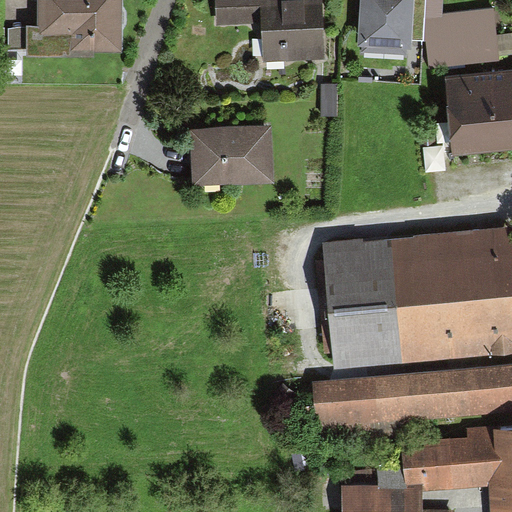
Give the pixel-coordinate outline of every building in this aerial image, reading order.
[(94,56),(94,50),(122,50),(122,0),(40,0),(40,26),(27,26),(27,49),(27,56),(94,56)] [(265,60),(327,57),(323,0),(214,0),(216,25),(263,22),(265,60)] [(361,0),(358,44),(363,45),(363,52),(408,55),(408,49),(413,49),(414,39),(424,40),(427,0),(361,0)] [(443,0),(427,0),(424,40),(429,69),(500,61),(499,55),(511,52),(511,33),(500,36),(498,8),(443,13),(443,0)] [(27,49),(27,26),(8,29),(8,50),(27,49)] [(454,157),(511,149),(511,72),(445,80),(454,157)] [(319,114),(336,114),(336,83),(319,83),(319,114)] [(193,185),(273,183),(271,125),(192,127),(193,185)] [(427,145),(428,169),(447,168),(446,144),(427,145)] [(511,228),(323,245),(335,373),(511,356),(511,228)] [(511,363),(312,384),(317,432),(511,411),(511,363)] [(490,511),(511,511),(511,425),(468,428),(468,438),(404,441),(407,491),(489,487),(490,511)] [(343,486),(343,511),(451,511),(452,511),(420,511),(420,491),(380,491),(379,486),(343,486)]
